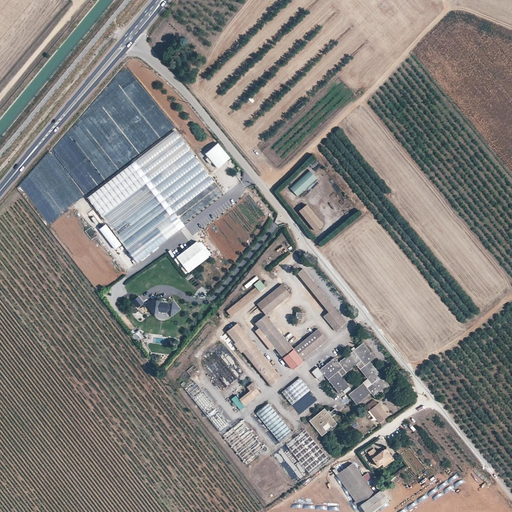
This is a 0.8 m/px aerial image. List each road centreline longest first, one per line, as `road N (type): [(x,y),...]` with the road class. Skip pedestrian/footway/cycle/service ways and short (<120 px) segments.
road 1 (tertiary): [(511,497),(207,119),(132,41)]
road 2 (track): [(263,189),(375,85),(440,15),(442,0)]
road 3 (secondary): [(0,191),(132,41)]
road 4 (secondary): [(125,36),(0,190)]
road 5 (track): [(283,214),(211,300),(165,289),(144,298)]
road 6 (track): [(408,370),(511,295)]
road 7 (track): [(80,0),(0,96)]
